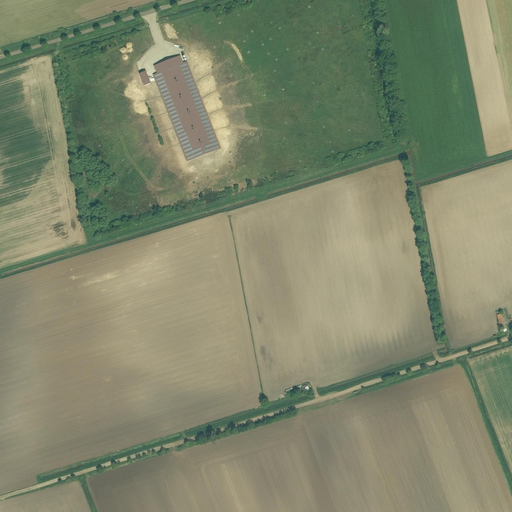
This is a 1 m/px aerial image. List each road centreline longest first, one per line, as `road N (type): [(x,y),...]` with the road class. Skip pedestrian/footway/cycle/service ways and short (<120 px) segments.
road 1 (unclassified): [(511,333),(33,484)]
road 2 (unclassified): [(0,58),(192,0)]
